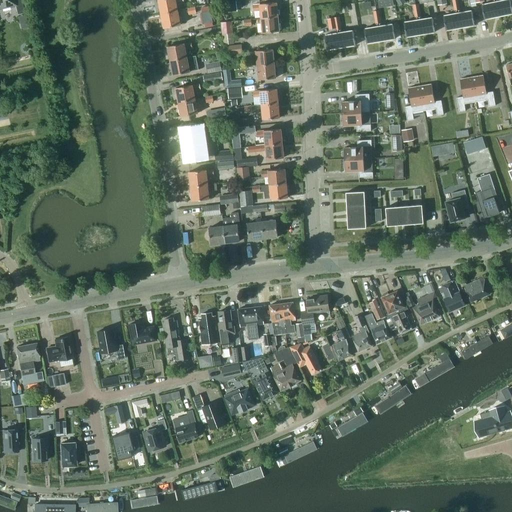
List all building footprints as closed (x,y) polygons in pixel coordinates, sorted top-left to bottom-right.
[(0,0),(0,8),(15,4),(18,14),(24,12),(21,0),(0,0)] [(159,0),(162,14),(178,10),(177,2),(184,1),(183,0),(159,0)] [(493,0),(494,2),(482,5),(485,19),(497,17),(499,16),(496,2),(496,0),(493,0)] [(498,0),(496,0),(496,2),(499,16),(511,13),(511,7),(510,0),(505,0),(499,1),(498,0)] [(237,11),(236,1),(223,2),(224,13),(237,11)] [(262,18),(279,17),(277,2),(260,4),(253,5),(254,11),(261,10),(262,18)] [(456,13),(444,15),(446,30),(461,27),(458,13),(458,9),(460,9),(459,3),(454,4),(455,10),(456,13)] [(460,9),(458,9),(458,13),(461,27),(475,25),(473,10),(460,12),(460,9)] [(178,10),(162,14),(164,28),(181,25),(178,10)] [(417,20),(404,22),(407,37),(421,34),(419,20),(418,16),(420,16),(421,15),(420,10),(417,10),(415,10),(416,16),(417,20)] [(380,16),(375,17),(377,27),(365,29),(368,42),(381,40),(379,23),(381,23),(380,16)] [(420,16),(418,16),(419,20),(421,34),(436,32),(433,17),(421,19),(420,16)] [(279,17),(262,18),(263,33),(280,31),(279,17)] [(341,29),(340,23),(336,23),(335,17),(328,18),(331,34),(326,35),(328,48),(342,46),(339,29),(341,29)] [(222,28),(227,34),(233,33),(232,21),(221,22),(222,28)] [(379,23),(381,40),(395,37),(393,25),(381,26),(381,23),(379,23)] [(339,29),(342,46),(355,44),(353,31),(342,33),(341,29),(339,29)] [(171,60),(187,57),(186,49),(193,48),(192,42),(185,44),(185,43),(168,46),(171,60)] [(243,53),(242,44),(225,46),(226,55),(243,53)] [(258,65),(275,63),(273,49),(257,50),(257,51),(249,52),(250,57),(257,57),(258,65)] [(187,57),(190,71),(199,70),(196,56),(187,57)] [(187,57),(171,60),(174,75),(190,71),(187,57)] [(206,64),(208,74),(222,71),(220,61),(206,64)] [(275,63),(258,65),(259,79),(276,78),(275,63)] [(222,73),(204,76),(205,83),(217,81),(217,79),(222,78),(222,73)] [(484,75),(472,77),(476,102),(488,100),(489,107),(496,105),(493,91),(487,92),(484,75)] [(472,77),(460,79),(463,96),(457,98),(459,112),(466,111),(465,104),(476,102),(472,77)] [(179,102),(196,99),(194,91),(201,89),(200,84),(193,85),(176,88),(179,102)] [(432,84),(420,86),(425,111),(436,109),(437,115),(444,114),(442,100),(435,101),(432,84)] [(425,111),(420,86),(409,88),(412,105),(405,106),(408,121),(414,119),(413,113),(425,111)] [(243,97),(242,87),(228,89),(229,98),(243,97)] [(262,105),(279,103),(277,89),(261,90),(261,91),(253,91),(254,97),(261,96),(262,105)] [(397,92),(387,92),(387,110),(397,110),(397,92)] [(356,101),(343,102),(343,113),(362,113),(371,112),(370,100),(370,94),(355,94),(356,101)] [(205,97),(207,103),(214,102),(212,95),(205,97)] [(196,99),(179,102),(182,116),(198,113),(196,99)] [(279,103),(262,105),(263,119),(280,117),(279,103)] [(227,115),(226,107),(218,109),(219,116),(227,115)] [(362,113),(343,113),(344,125),(357,125),(357,131),(371,131),(371,125),(371,112),(362,113)] [(227,116),(215,118),(216,126),(228,125),(227,116)] [(240,119),(232,120),(233,128),(245,127),(249,126),(249,118),(240,119)] [(186,144),(203,141),(202,133),(209,132),(208,126),(201,127),(184,129),(186,144)] [(256,146),(266,145),(283,143),(281,128),(265,130),(265,131),(257,131),(258,137),(255,137),(256,146)] [(414,140),(412,128),(402,130),(404,141),(414,140)] [(392,135),(392,143),(401,143),(401,135),(392,135)] [(487,148),(483,136),(464,142),(468,154),(487,148)] [(358,147),(345,147),(345,159),(364,159),(373,158),(372,147),(372,140),(357,140),(358,147)] [(203,141),(186,144),(188,158),(205,156),(203,141)] [(456,152),(454,142),(432,146),(434,156),(456,152)] [(283,143),(266,145),(267,151),(267,159),(284,157),(283,143)] [(234,160),(233,150),(215,152),(216,161),(234,160)] [(258,165),(257,158),(237,160),(238,167),(258,165)] [(364,159),(345,159),(346,171),(359,171),(359,177),(373,177),(373,170),(373,158),(364,159)] [(218,162),(219,169),(235,168),(234,161),(218,162)] [(250,179),(249,167),(237,168),(238,180),(250,179)] [(270,185),(287,183),(285,168),(269,170),(269,171),(261,171),(262,177),(269,176),(270,185)] [(191,186),(208,184),(207,176),(214,175),(214,169),(207,170),(190,171),(191,186)] [(477,192),(485,217),(501,212),(495,196),(498,195),(491,173),(478,177),(483,190),(477,192)] [(193,200),(209,199),(209,191),(218,190),(217,183),(208,184),(191,186),(193,200)] [(287,183),(270,185),(272,199),(288,197),(287,183)] [(252,186),(254,196),(261,195),(260,185),(252,186)] [(239,192),(241,206),(253,205),(252,190),(239,192)] [(465,217),(462,204),(468,202),(465,190),(452,193),(454,200),(447,202),(452,221),(456,220),(457,222),(464,220),(464,218),(465,217)] [(347,204),(365,203),(365,191),(347,192),(347,204)] [(224,195),(225,204),(239,202),(238,193),(224,195)] [(366,215),(365,203),(347,204),(348,216),(366,215)] [(202,206),(203,217),(221,215),(220,204),(202,206)] [(424,223),(422,204),(410,205),(412,224),(424,223)] [(412,224),(410,205),(398,206),(400,225),(412,224)] [(400,225),(398,206),(386,207),(388,226),(400,225)] [(226,243),(240,241),(238,224),(240,224),(239,212),(232,213),(232,217),(223,218),(224,226),(226,243)] [(367,227),(366,215),(348,216),(348,228),(367,227)] [(262,221),(264,238),(278,236),(277,220),(262,221)] [(250,240),(264,238),(262,221),(248,223),(250,240)] [(211,244),(226,243),(224,226),(209,228),(211,244)] [(442,272),(446,281),(451,279),(447,270),(442,272)] [(467,284),(465,280),(460,282),(464,290),(465,292),(467,291),(471,302),(491,293),(490,290),(495,287),(490,275),(484,277),(467,284)] [(450,311),(465,304),(459,292),(464,290),(460,282),(456,283),(454,280),(439,286),(445,298),(444,298),(450,311)] [(398,313),(408,309),(406,305),(405,306),(398,290),(390,294),(398,313)] [(421,324),(441,315),(433,298),(438,296),(435,291),(420,298),(422,303),(413,307),(421,324)] [(398,313),(390,294),(389,294),(388,292),(382,295),(381,298),(383,299),(389,313),(387,314),(388,317),(398,313)] [(314,313),(330,310),(328,295),(319,296),(319,297),(306,299),(308,311),(301,312),(303,324),(304,334),(312,333),(311,323),(315,322),(314,313)] [(284,321),(286,333),(296,332),(295,324),(292,325),(291,320),(295,319),(293,302),(281,303),(284,321)] [(274,335),(286,333),(284,321),(281,303),(270,305),(274,335)] [(372,308),(377,319),(385,316),(379,305),(372,308)] [(259,338),(257,324),(264,324),(262,306),(239,309),(241,326),(248,325),(249,339),(254,339),(259,338)] [(233,320),(232,321),(231,309),(219,311),(220,323),(219,323),(222,343),(229,342),(228,334),(235,333),(233,320)] [(406,310),(398,313),(391,316),(391,318),(387,320),(391,330),(398,327),(401,333),(412,328),(407,317),(408,316),(406,310)] [(212,316),(212,312),(202,313),(202,318),(199,318),(202,344),(219,342),(216,316),(212,316)] [(353,336),(359,351),(373,345),(367,334),(370,332),(361,313),(354,316),(358,327),(359,327),(361,332),(353,336)] [(341,317),(336,319),(338,322),(337,323),(339,330),(346,327),(341,317)] [(174,320),(174,318),(165,319),(165,322),(163,323),(167,348),(177,346),(179,360),(190,358),(187,338),(180,339),(177,320),(174,320)] [(145,328),(143,321),(130,324),(133,344),(157,340),(154,326),(145,328)] [(387,327),(386,327),(383,322),(371,328),(377,343),(391,337),(387,327)] [(305,341),(302,323),(296,324),(299,342),(305,341)] [(499,342),(511,335),(511,323),(494,333),(499,342)] [(114,328),(99,331),(103,353),(118,350),(119,359),(127,358),(124,344),(118,345),(114,328)] [(349,336),(346,328),(337,332),(341,339),(349,336)] [(55,339),(56,347),(53,348),(52,347),(46,348),(49,362),(59,360),(73,358),(68,336),(55,339)] [(490,336),(459,353),(463,362),(495,345),(490,336)] [(348,344),(346,339),(333,344),(335,350),(339,360),(353,354),(348,344)] [(42,371),(35,372),(33,361),(40,360),(37,343),(16,346),(22,375),(23,384),(44,380),(42,371)] [(304,348),(301,343),(290,347),(298,362),(300,367),(307,363),(313,374),(323,369),(310,345),(304,348)] [(244,360),(250,358),(249,346),(242,347),(244,360)] [(243,360),(244,360),(242,347),(232,348),(234,363),(244,361),(243,360)] [(293,364),(298,362),(290,347),(274,352),(278,361),(284,360),(287,366),(283,369),(291,385),(301,379),(293,364)] [(264,356),(267,364),(275,361),(272,353),(264,356)] [(450,358),(446,353),(439,357),(442,362),(450,358)] [(222,363),(221,354),(213,355),(214,364),(222,363)] [(207,367),(205,356),(199,357),(201,368),(207,367)] [(262,374),(253,379),(264,399),(271,396),(274,395),(274,394),(280,391),(269,371),(262,357),(254,359),(257,366),(262,374)] [(456,368),(450,359),(412,380),(417,389),(456,368)] [(291,385),(283,369),(280,363),(271,368),(274,375),(273,375),(274,376),(274,377),(281,390),(291,385)] [(240,364),(232,365),(235,374),(242,373),(240,364)] [(141,377),(140,368),(133,370),(134,378),(141,377)] [(0,376),(1,380),(1,382),(10,380),(8,369),(0,370),(0,376)] [(52,375),(54,387),(66,384),(63,373),(52,375)] [(402,387),(399,382),(389,388),(392,393),(402,387)] [(409,393),(405,386),(375,406),(379,413),(409,393)] [(240,389),(225,395),(226,397),(233,414),(241,411),(241,412),(248,409),(247,408),(255,405),(248,388),(241,391),(240,389)] [(181,398),(179,391),(171,393),(172,400),(181,398)] [(12,396),(14,407),(31,404),(29,393),(24,394),(16,395),(12,396)] [(193,397),(198,411),(204,409),(211,429),(226,423),(218,401),(205,406),(201,394),(193,397)] [(122,404),(105,408),(107,415),(116,413),(118,424),(126,422),(122,404)] [(37,417),(36,406),(25,407),(26,418),(37,417)] [(354,410),(357,415),(363,412),(360,407),(354,410)] [(493,417),(481,420),(485,435),(511,427),(511,416),(511,412),(505,413),(504,407),(491,410),(493,417)] [(188,415),(173,419),(176,428),(180,442),(199,436),(195,423),(197,423),(193,410),(187,411),(188,415)] [(370,420),(365,411),(331,431),(336,441),(370,420)] [(159,427),(145,431),(150,450),(165,446),(161,430),(168,428),(165,419),(157,421),(159,427)] [(3,430),(4,452),(18,452),(17,429),(3,430)] [(130,432),(113,436),(119,460),(133,456),(132,450),(140,448),(137,436),(132,438),(130,432)] [(46,438),(32,439),(34,461),(47,460),(46,438)] [(314,449),(311,442),(281,457),(285,464),(314,449)] [(74,443),(60,443),(62,466),(75,465),(75,457),(78,457),(77,450),(74,450),(74,443)] [(289,451),(287,447),(279,451),(281,455),(289,451)] [(262,478),(259,468),(226,479),(230,488),(262,478)] [(220,473),(209,475),(211,482),(221,479),(220,473)] [(212,493),(210,484),(178,491),(180,500),(212,493)] [(158,494),(157,487),(138,491),(139,497),(158,494)] [(11,498),(19,501),(21,495),(13,492),(11,498)] [(0,506),(13,511),(15,511),(19,502),(0,495),(0,506)] [(160,502),(158,495),(131,499),(132,507),(160,502)] [(90,498),(78,498),(79,507),(86,506),(86,503),(90,503),(90,498)]
